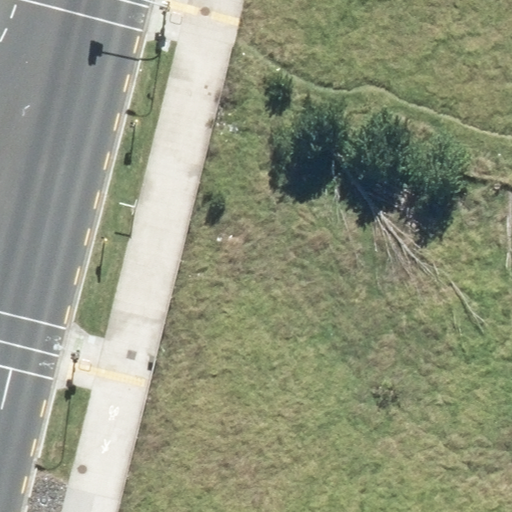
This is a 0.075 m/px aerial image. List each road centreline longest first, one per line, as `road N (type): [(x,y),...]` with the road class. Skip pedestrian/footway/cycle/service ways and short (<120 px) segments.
road 1 (secondary): [(69,204),(0,503)]
road 2 (secondary): [(121,0),(69,204)]
